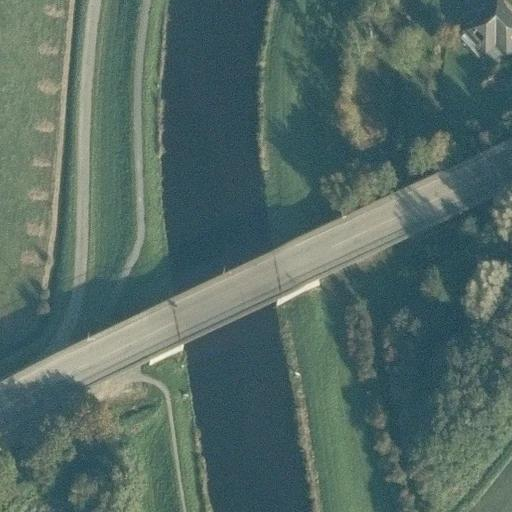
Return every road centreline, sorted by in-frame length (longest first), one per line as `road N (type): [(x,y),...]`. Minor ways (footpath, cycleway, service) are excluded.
road 1 (tertiary): [(511,171),(0,417)]
road 2 (track): [(0,379),(71,344),(102,0)]
